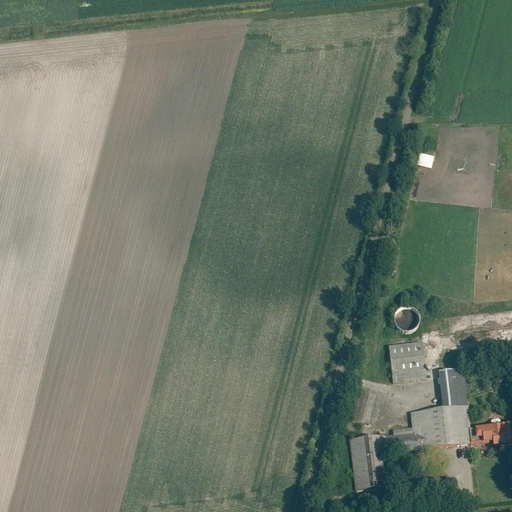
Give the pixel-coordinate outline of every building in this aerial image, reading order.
[(435,171),(438,159),(422,155),(419,167),(435,171)] [(422,342),(388,346),(392,385),(426,381),(422,342)] [(469,429),(462,370),(440,373),(444,409),(409,413),(411,428),(392,430),(393,436),(385,436),(387,454),(471,444),(469,429)] [(382,394),(358,388),(349,422),(373,428),(382,394)] [(475,428),(469,429),(471,444),(492,442),(493,446),(511,443),(511,422),(474,427),(475,428)] [(385,436),(349,440),(355,493),(391,489),(387,454),(385,436)]
